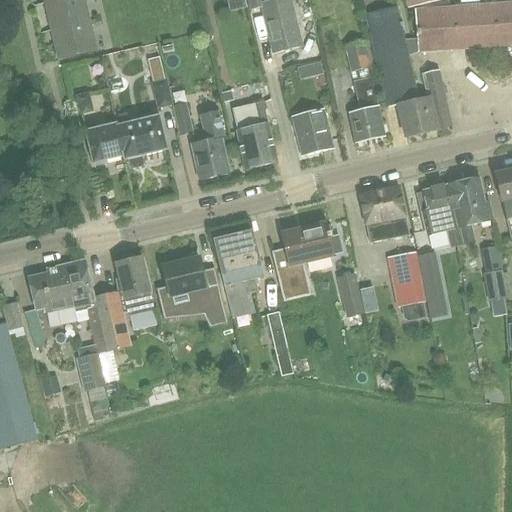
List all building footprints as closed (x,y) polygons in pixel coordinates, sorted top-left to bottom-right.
[(59,0),(46,3),(53,31),(89,22),(84,0),(59,0)] [(263,0),(247,0),(250,10),(265,6),(264,3),(263,0)] [(272,21),(265,23),(273,53),(303,46),(292,5),(291,0),(277,0),(267,3),(272,21)] [(327,0),(332,11),(343,6),(339,0),(327,0)] [(404,40),(408,57),(418,53),(511,45),(511,3),(436,9),(434,1),(437,0),(405,0),(408,8),(419,5),(420,9),(414,10),(417,40),(404,40)] [(408,57),(404,40),(396,7),(365,15),(387,109),(397,106),(405,138),(437,131),(437,130),(452,126),(439,71),(422,75),(428,97),(408,102),(404,84),(414,81),(408,57)] [(89,22),(53,31),(59,58),(96,50),(89,22)] [(371,79),(376,78),(368,42),(345,47),(354,83),(360,112),(349,114),(356,143),(384,137),(371,79)] [(325,74),(322,62),(312,65),(315,77),(325,74)] [(151,83),(156,110),(172,106),(167,80),(151,83)] [(77,102),(80,116),(94,112),(90,99),(77,102)] [(193,133),(185,103),(171,107),(179,136),(193,133)] [(257,128),(236,133),(245,171),(277,163),(262,103),(251,106),(257,128)] [(324,110),(292,118),(302,156),(333,148),(324,110)] [(206,142),(190,145),(199,181),(229,174),(221,138),(223,138),(218,113),(200,117),(206,142)] [(117,124),(125,160),(127,160),(128,166),(130,168),(142,165),(143,163),(141,157),(168,150),(160,116),(118,126),(117,124)] [(124,161),(125,160),(117,124),(86,131),(93,165),(123,158),(124,161)] [(511,170),(495,174),(506,221),(511,219),(511,170)] [(455,216),(458,228),(462,245),(476,242),(471,225),(493,220),(488,201),(484,202),(478,178),(447,185),(455,216)] [(430,235),(445,231),(449,248),(462,245),(458,228),(455,216),(447,185),(422,191),(423,193),(421,193),(429,230),(430,235)] [(370,243),(409,235),(398,187),(359,195),(370,243)] [(495,222),(484,225),(490,242),(501,239),(495,222)] [(285,249),(272,253),(282,292),(284,300),(311,293),(308,285),(303,262),(332,255),(325,224),(282,235),(285,249)] [(263,276),(251,230),(213,239),(230,309),(252,303),(249,293),(258,291),(255,279),(263,276)] [(425,297),(421,277),(416,253),(386,259),(396,307),(423,303),(426,302),(425,297)] [(154,311),(153,306),(141,257),(136,258),(131,254),(122,257),(120,262),(116,263),(124,299),(128,316),(154,311)] [(204,322),(227,316),(221,291),(208,294),(199,258),(162,268),(170,296),(196,289),(204,322)] [(56,267),(69,323),(76,321),(75,312),(87,310),(96,307),(93,298),(84,260),(56,267)] [(69,323),(56,267),(45,269),(47,275),(28,279),(35,310),(43,308),(44,313),(45,312),(50,327),(69,323)] [(488,300),(506,297),(501,268),(483,271),(488,300)] [(338,275),(343,299),(358,296),(352,271),(338,275)] [(422,277),(426,299),(445,295),(441,274),(422,277)] [(97,355),(98,355),(129,347),(116,293),(93,298),(96,307),(87,310),(95,345),(97,355)] [(9,332),(24,328),(17,304),(2,306),(9,332)] [(266,316),(281,377),(292,374),(278,313),(266,316)] [(5,324),(0,325),(0,450),(37,441),(5,324)] [(105,385),(99,360),(98,355),(97,355),(95,345),(78,349),(80,358),(75,359),(83,392),(106,387),(105,385)] [(45,397),(61,392),(57,377),(40,381),(45,397)] [(381,389),(390,392),(394,384),(384,380),(381,389)] [(45,452),(46,487),(82,485),(81,450),(45,452)]
